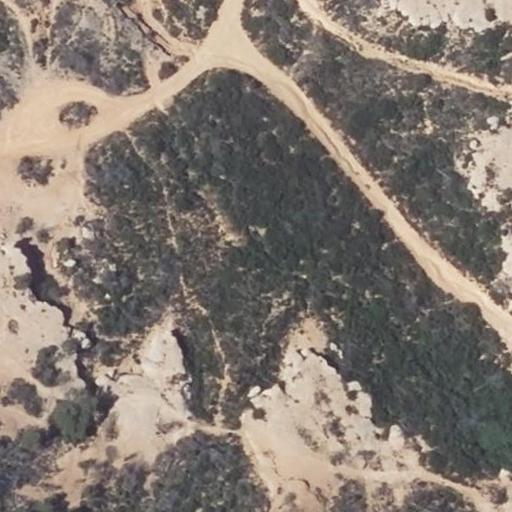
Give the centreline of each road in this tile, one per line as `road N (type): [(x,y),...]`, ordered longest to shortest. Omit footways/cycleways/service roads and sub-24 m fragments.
road 1 (track): [(230,33),(447,282),(511,335)]
road 2 (track): [(232,0),(230,33),(186,77),(88,134),(0,143)]
